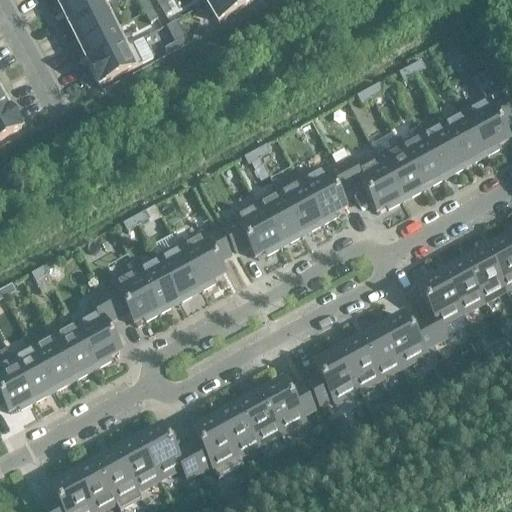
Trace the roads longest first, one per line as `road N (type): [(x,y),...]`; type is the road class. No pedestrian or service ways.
road 1 (unclassified): [(385,259),(358,250),(159,356),(146,388)]
road 2 (unclassified): [(385,259),(383,282),(181,389),(146,388)]
road 3 (unclassified): [(146,388),(0,468)]
road 4 (unclassified): [(511,188),(385,259)]
